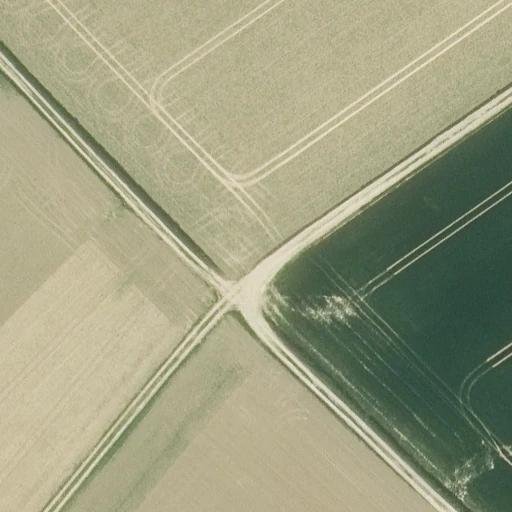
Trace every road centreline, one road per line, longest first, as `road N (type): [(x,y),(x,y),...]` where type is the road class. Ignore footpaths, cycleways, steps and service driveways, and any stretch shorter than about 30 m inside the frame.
road 1 (track): [(0,61),(444,511)]
road 2 (track): [(231,297),(511,96)]
road 3 (track): [(231,297),(52,511)]
